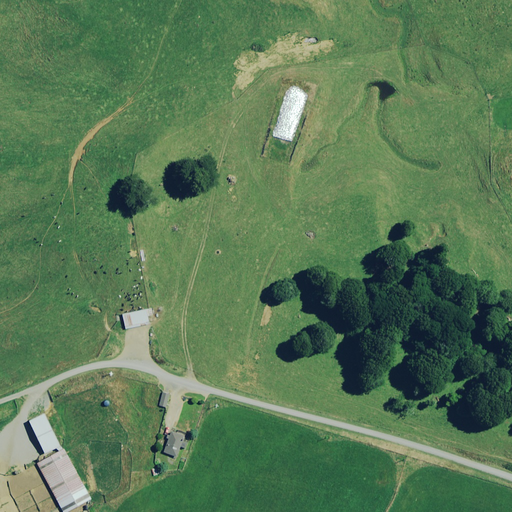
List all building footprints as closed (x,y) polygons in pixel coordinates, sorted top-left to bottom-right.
[(153,315),(151,308),(122,315),(125,329),(149,324),(148,316),(153,315)] [(169,394),(163,392),(159,406),(166,408),(169,394)] [(60,446),(45,414),(29,421),(45,453),(60,446)] [(184,436),(171,431),(163,452),(177,457),(184,436)] [(67,511),(91,499),(64,449),(37,463),(63,511),(67,511)] [(159,474),(156,467),(151,469),(154,477),(159,474)]
